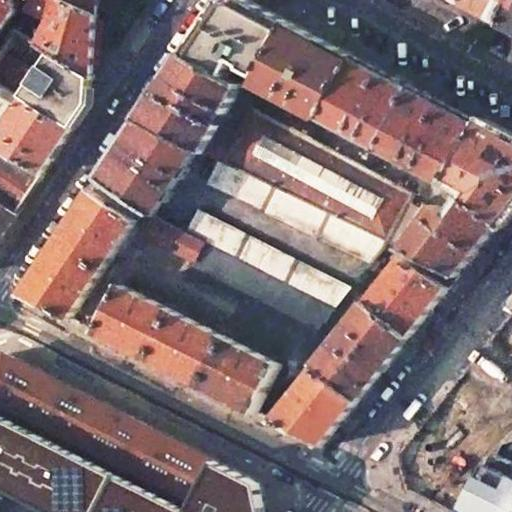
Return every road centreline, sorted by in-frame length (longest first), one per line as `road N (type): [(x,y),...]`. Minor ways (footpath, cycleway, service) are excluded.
road 1 (tertiary): [(333,483),(0,317)]
road 2 (residential): [(188,0),(0,285)]
road 3 (residential): [(333,483),(511,261)]
road 4 (unclassified): [(353,0),(511,81)]
